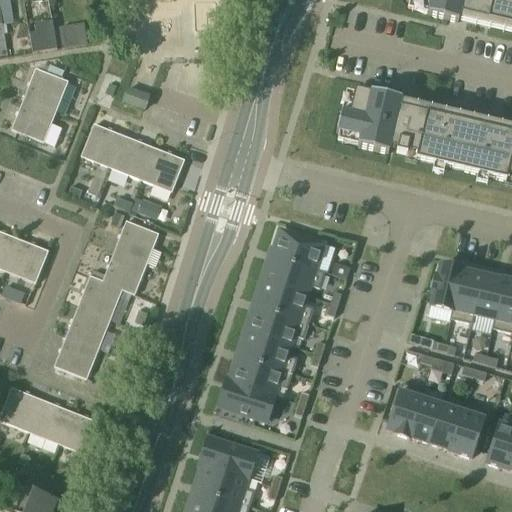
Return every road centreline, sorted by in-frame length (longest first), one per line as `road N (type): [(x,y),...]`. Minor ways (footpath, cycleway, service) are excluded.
road 1 (tertiary): [(131,511),(237,164)]
road 2 (residential): [(409,207),(341,414)]
road 3 (residential): [(511,82),(329,38)]
road 4 (residential): [(15,351),(50,244),(45,222),(0,202)]
road 5 (residential): [(409,207),(237,164)]
road 6 (tertiary): [(237,164),(283,17)]
